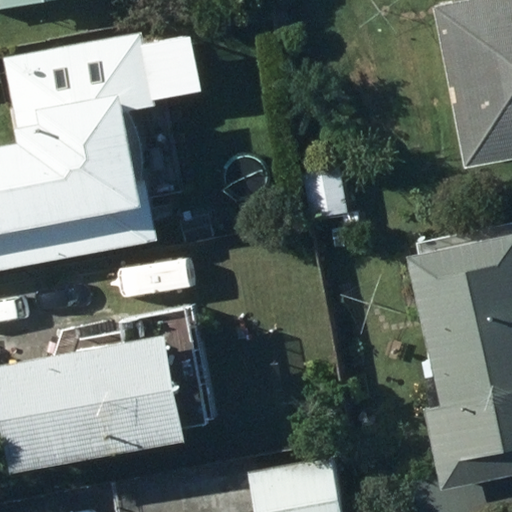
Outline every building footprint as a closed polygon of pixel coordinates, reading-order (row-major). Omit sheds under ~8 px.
[(511,0),(466,0),(457,2),(488,164),(511,159),(511,0)] [(22,52),(39,137),(0,144),(0,269),(177,236),(151,101),(175,97),(161,25),(22,52)] [(350,163),(311,172),(321,216),(360,207),(350,163)] [(511,511),(511,222),(429,241),(465,401),(448,405),(463,471),(412,482),(418,511),(511,511)] [(218,417),(237,413),(214,298),(150,311),(154,335),(21,362),(43,466),(220,430),(218,417)] [(360,511),(351,453),(267,467),(274,511),(360,511)]
